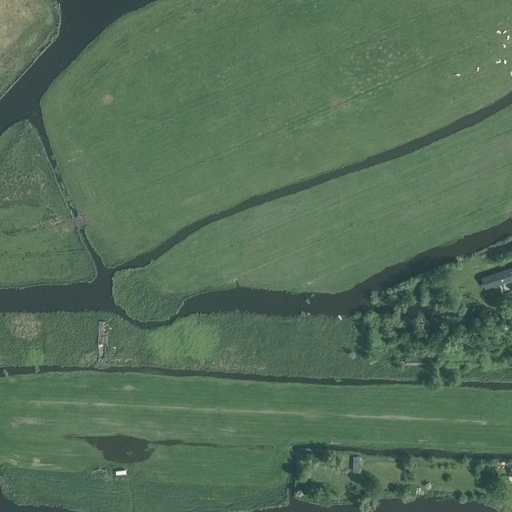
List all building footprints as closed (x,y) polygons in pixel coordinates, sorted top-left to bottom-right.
[(496,258),(511,251),(511,243),(493,251),(496,258)] [(511,266),(484,276),(488,287),(511,279),(511,266)] [(107,361),(108,321),(99,320),(98,361),(107,361)] [(369,327),(420,328),(420,322),(370,320),(369,327)] [(368,363),(429,365),(429,359),(368,357),(368,363)] [(437,357),(438,365),(484,366),(484,358),(437,357)] [(511,358),(488,358),(487,366),(511,367),(511,358)] [(361,494),(362,456),(354,455),(353,493),(361,494)]
